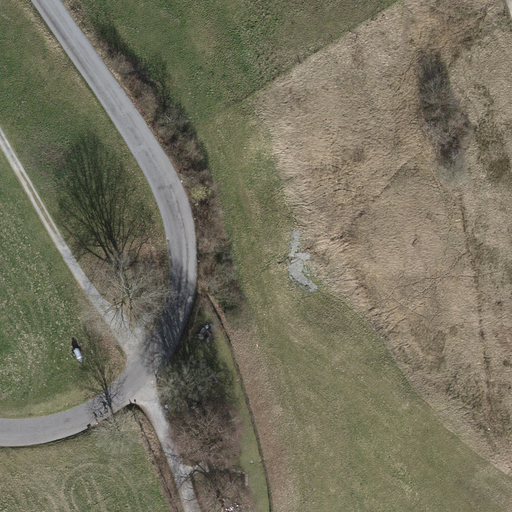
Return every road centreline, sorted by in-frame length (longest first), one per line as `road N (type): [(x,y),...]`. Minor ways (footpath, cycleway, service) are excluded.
road 1 (unclassified): [(0,431),(60,427),(144,374),(168,336),(182,287),(170,194),(47,0)]
road 2 (track): [(192,511),(144,374)]
